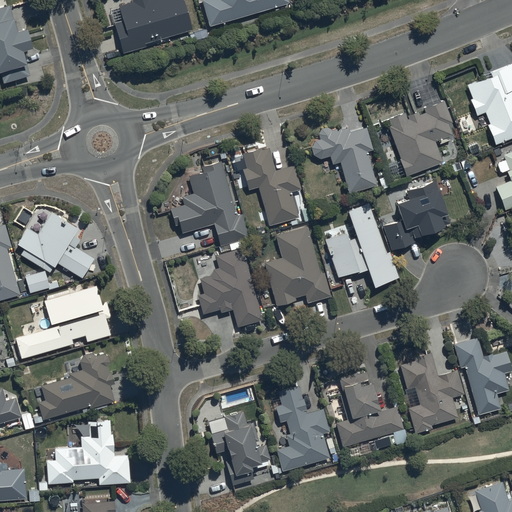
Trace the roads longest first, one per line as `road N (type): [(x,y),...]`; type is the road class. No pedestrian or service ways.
road 1 (residential): [(162,376),(418,307),(459,270)]
road 2 (tertiary): [(511,6),(360,67),(210,111)]
road 3 (residential): [(176,511),(162,376)]
road 4 (residential): [(162,376),(134,256)]
road 5 (residential): [(62,5),(104,117)]
